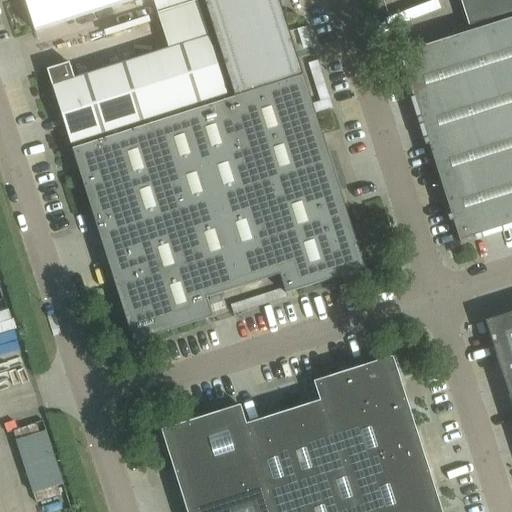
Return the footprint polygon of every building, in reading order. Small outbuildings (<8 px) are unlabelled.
[(24,0),(35,33),(138,0),(24,0)] [(202,0),(234,99),(303,77),(278,0),(202,0)] [(511,0),(459,0),(469,28),(511,13),(511,0)] [(47,71),(71,145),(227,96),(197,2),(158,15),(169,50),(75,81),(70,64),(47,71)] [(511,19),(400,56),(460,243),(511,226),(511,19)] [(365,270),(303,77),(234,99),(72,151),(133,343),(212,318),(205,299),(281,275),(287,294),(365,270)] [(511,313),(485,323),(511,407),(511,313)] [(162,432),(187,511),(441,511),(393,359),(314,384),(320,403),(246,426),(240,407),(162,432)] [(49,429),(18,438),(34,493),(65,484),(49,429)]
